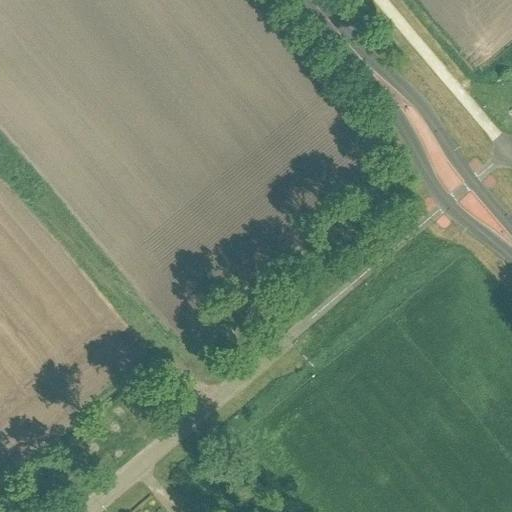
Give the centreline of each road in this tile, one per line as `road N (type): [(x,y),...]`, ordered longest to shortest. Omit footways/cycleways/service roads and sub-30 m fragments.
road 1 (residential): [(85,511),(292,337)]
road 2 (primary): [(363,63),(444,205),(511,254)]
road 3 (primary): [(511,236),(424,108),(363,63)]
